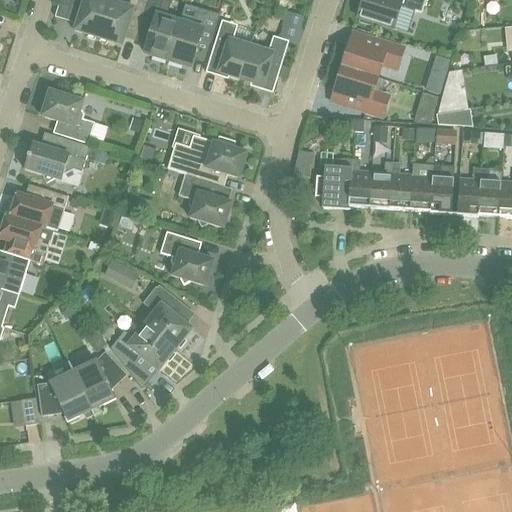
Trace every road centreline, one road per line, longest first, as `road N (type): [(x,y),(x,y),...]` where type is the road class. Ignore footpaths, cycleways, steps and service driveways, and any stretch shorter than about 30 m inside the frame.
road 1 (residential): [(0,482),(112,465),(150,448),(317,305)]
road 2 (residential): [(287,128),(27,49)]
road 3 (residential): [(317,305),(409,266),(511,271)]
road 4 (residential): [(317,305),(286,258),(278,223),(275,186),(287,128)]
road 5 (residential): [(287,128),(327,0)]
